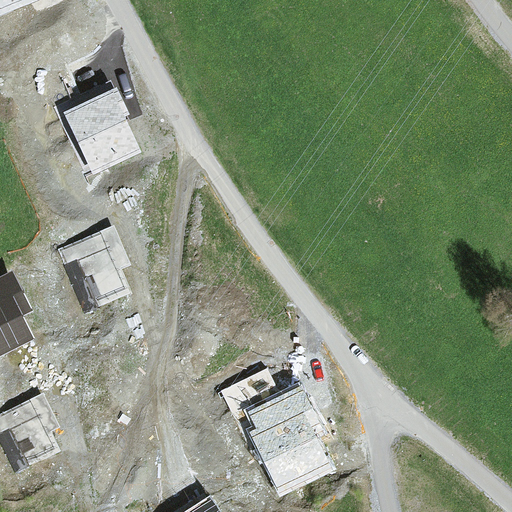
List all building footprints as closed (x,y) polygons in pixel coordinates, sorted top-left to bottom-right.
[(0,0),(0,9),(29,0),(0,0)] [(59,109),(89,172),(145,146),(115,83),(59,109)] [(121,263),(131,259),(116,221),(59,244),(65,259),(79,253),(99,300),(130,287),(121,263)] [(0,350),(35,335),(23,310),(32,306),(13,265),(0,270),(0,350)] [(315,421),(300,387),(283,394),(269,362),(223,383),(262,469),(277,463),(285,482),(325,465),(307,425),(315,421)] [(0,433),(12,466),(65,446),(44,391),(0,407),(0,433)] [(160,511),(219,511),(210,490),(160,511)]
